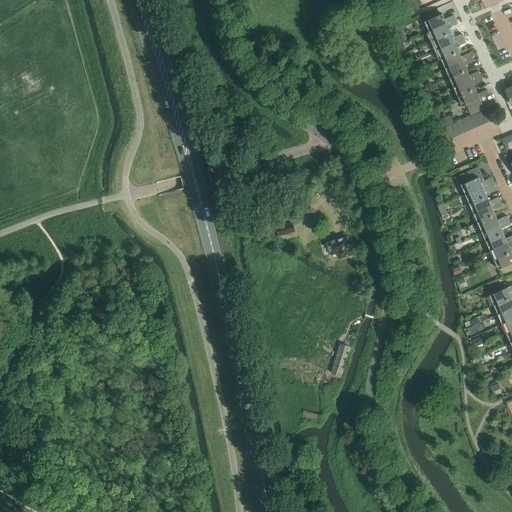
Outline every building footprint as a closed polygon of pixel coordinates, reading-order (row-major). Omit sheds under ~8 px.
[(425,22),(429,32),(456,20),(454,15),(445,19),(443,14),(425,22)] [(456,20),(429,32),(434,41),(451,33),(449,28),(458,24),(456,20)] [(403,31),(394,35),(398,44),(407,41),(403,31)] [(451,33),(434,41),(438,50),(464,39),(462,34),(453,38),(451,33)] [(464,39),(438,50),(442,60),(459,52),(457,47),(466,43),(464,39)] [(410,52),(403,55),(407,64),(414,61),(410,52)] [(459,52),(442,60),(446,69),(472,57),(470,53),(461,57),(459,52)] [(472,57),(446,69),(450,78),(467,71),(465,66),(474,62),(472,57)] [(467,71),(450,78),(454,88),(481,76),(479,71),(470,75),(467,71)] [(481,76),(454,88),(458,97),(476,89),(474,84),(483,80),(481,76)] [(476,89),(458,97),(463,107),(466,105),(480,99),(489,95),(487,90),(478,94),(476,89)] [(466,105),(471,116),(485,110),(480,99),(466,105)] [(489,109),(484,111),(488,122),(494,120),(489,109)] [(484,111),(478,114),(483,125),(488,122),(484,111)] [(478,114),(473,116),(478,127),(483,125),(478,114)] [(450,115),(441,119),(445,128),(454,124),(450,115)] [(473,116),(467,118),(472,130),(478,127),(473,116)] [(467,118),(462,121),(467,132),(472,130),(467,118)] [(462,121),(457,123),(462,134),(467,132),(462,121)] [(457,123),(451,126),(456,137),(462,134),(457,123)] [(451,126),(446,128),(451,139),(456,137),(451,126)] [(451,139),(446,128),(440,130),(445,142),(451,139)] [(511,141),(511,134),(501,140),(504,145),(511,141)] [(473,169),(460,175),(464,184),(461,185),(466,195),(492,183),(490,179),(481,183),(479,178),(477,178),(473,169)] [(492,183),(466,195),(470,204),(487,197),(485,191),(494,188),(492,183)] [(487,197),(470,204),(474,214),(500,202),(498,197),(489,201),(487,197)] [(500,202),(474,214),(478,223),(496,215),(493,210),(502,206),(500,202)] [(496,215),(478,223),(482,232),(509,220),(507,216),(498,220),(496,215)] [(509,220),(482,232),(486,241),(504,234),(502,229),(511,225),(509,220)] [(276,227),(278,236),(294,232),(291,223),(276,227)] [(504,234),(486,241),(490,251),(511,241),(511,236),(506,239),(504,234)] [(348,237),(328,243),(332,256),(338,254),(339,258),(353,255),(348,237)] [(511,241),(490,251),(495,260),(511,252),(510,248),(511,246),(511,241)] [(511,252),(495,260),(499,270),(511,264),(511,252)] [(462,277),(456,279),(459,285),(465,283),(462,277)] [(511,285),(490,296),(494,305),(511,298),(510,293),(511,291),(511,285)] [(511,298),(494,305),(498,315),(511,308),(511,298)] [(511,308),(498,315),(503,324),(511,319),(511,308)] [(477,319),(469,322),(471,327),(479,324),(477,319)] [(511,319),(503,324),(507,333),(511,330),(511,319)] [(480,338),(470,343),(473,349),(483,344),(480,338)] [(341,344),(332,373),(342,376),(351,347),(341,344)] [(498,384),(491,387),(493,393),(501,389),(498,384)] [(321,424),(323,414),(305,410),(303,420),(321,424)]
